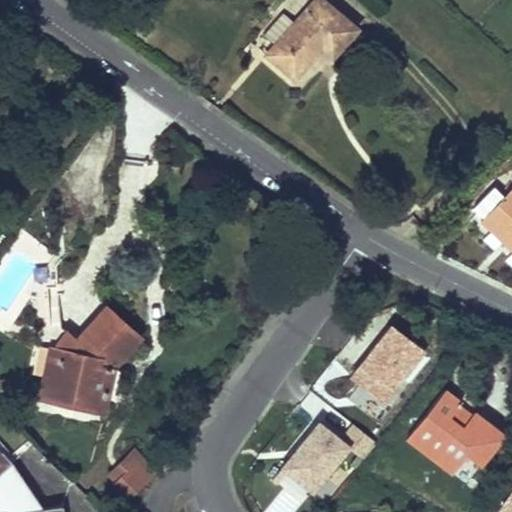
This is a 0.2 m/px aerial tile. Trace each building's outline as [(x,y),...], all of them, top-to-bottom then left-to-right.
[(361,33),(322,0),(280,0),(273,9),(279,14),(262,34),(275,44),(266,54),(294,78),(321,46),(337,60),(361,33)] [(511,185),(505,194),(495,185),(472,209),(481,218),(480,219),(511,249),(511,185)] [(48,258),(16,238),(0,262),(0,324),(4,327),(48,258)] [(105,306),(76,339),(75,340),(73,351),(59,348),(48,400),(92,410),(96,392),(105,394),(109,378),(111,369),(139,336),(105,306)] [(426,347),(389,319),(346,374),(383,403),(426,347)] [(59,348),(73,351),(75,340),(64,330),(51,346),(59,348)] [(39,398),(48,400),(59,348),(51,346),(50,346),(39,398)] [(443,389),(406,437),(452,472),(466,454),(472,446),(486,457),(503,435),(472,411),(466,420),(461,426),(448,417),(453,410),(460,402),(443,389)] [(105,394),(96,392),(92,410),(101,412),(105,394)] [(448,417),(461,426),(466,420),(453,410),(448,417)] [(341,434),(317,415),(278,464),(314,492),(348,449),(353,443),(341,434)] [(352,421),(341,434),(353,443),(348,449),(363,461),(378,443),(352,421)] [(479,465),(486,457),(472,446),(466,454),(479,465)] [(155,468),(135,448),(131,453),(138,460),(150,472),(155,468)] [(62,511),(62,505),(40,507),(31,509),(27,502),(29,500),(6,467),(10,463),(11,462),(1,450),(0,451),(0,511),(62,511)] [(107,476),(115,483),(138,460),(131,453),(107,476)] [(127,495),(150,472),(138,460),(115,483),(127,495)] [(31,509),(40,507),(34,498),(10,463),(6,467),(29,500),(27,502),(31,509)] [(511,511),(511,475),(492,506),(501,511),(511,511)]
